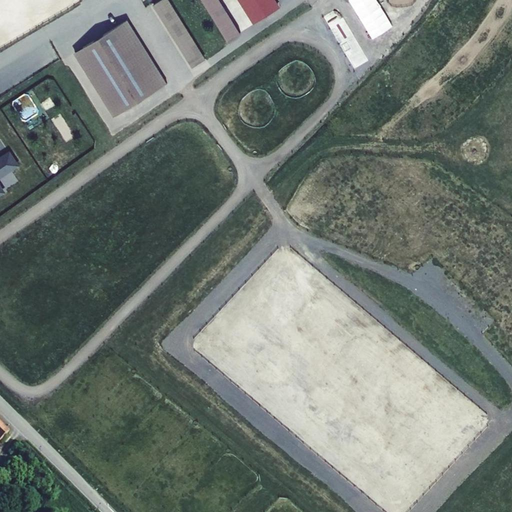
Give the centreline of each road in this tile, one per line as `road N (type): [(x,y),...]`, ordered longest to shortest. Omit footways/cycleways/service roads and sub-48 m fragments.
road 1 (unknown): [(0,237),(322,6),(353,29),(371,59),(49,387),(17,389),(0,372)]
road 2 (unknown): [(134,0),(253,179)]
road 3 (unclassified): [(111,511),(0,403)]
road 4 (residential): [(0,61),(106,0)]
